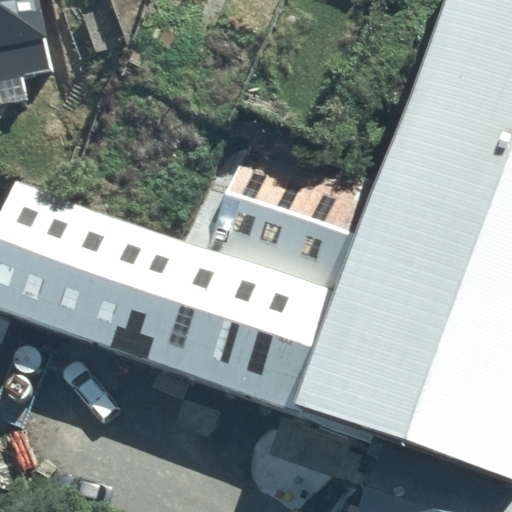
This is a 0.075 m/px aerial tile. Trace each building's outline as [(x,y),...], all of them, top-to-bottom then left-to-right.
[(42,0),(0,0),(0,106),(32,98),(26,76),(59,68),(42,0)] [(511,0),(454,0),(382,196),(350,291),(305,413),(381,441),(511,487),(511,0)] [(242,149),(210,245),(350,291),(382,196),(242,149)] [(77,197),(23,178),(0,241),(0,305),(305,413),(350,291),(210,245),(194,238),(77,197)] [(496,511),(383,472),(369,511),(496,511)]
